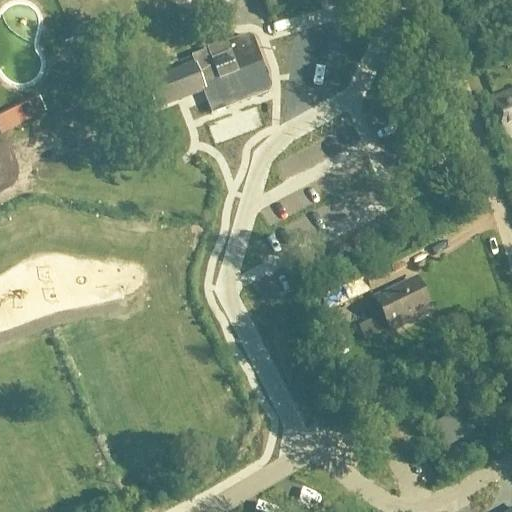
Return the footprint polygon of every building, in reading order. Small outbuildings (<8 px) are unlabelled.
[(206,106),(210,116),(223,111),(221,105),(264,88),(258,70),(260,70),(251,47),(147,88),(162,128),(191,116),(190,112),(206,106)] [(511,94),(492,102),(506,138),(511,135),(511,94)] [(378,113),(364,116),(373,156),(387,153),(378,113)] [(329,131),(336,145),(353,137),(346,123),(329,131)] [(23,153),(29,165),(64,150),(53,125),(21,139),(27,151),(23,153)] [(319,133),(306,135),(312,167),(325,164),(319,133)] [(164,175),(191,165),(187,153),(160,162),(164,175)] [(19,220),(41,210),(33,191),(23,195),(9,162),(0,165),(0,180),(11,207),(13,206),(19,220)] [(227,180),(238,212),(258,206),(247,173),(227,180)] [(321,183),(331,213),(345,209),(334,179),(321,183)] [(217,180),(202,185),(217,232),(231,228),(217,180)] [(113,224),(117,234),(153,223),(150,213),(113,224)] [(101,227),(88,232),(91,240),(77,245),(89,278),(116,268),(101,227)] [(237,253),(223,258),(239,302),(254,297),(237,253)] [(278,256),(258,263),(265,281),(285,273),(278,256)] [(13,311),(24,308),(11,262),(0,265),(13,311)] [(140,297),(151,293),(143,264),(119,271),(122,281),(134,278),(140,297)] [(356,329),(364,345),(427,314),(412,282),(374,300),(376,303),(364,308),(370,323),(356,329)] [(126,335),(138,332),(127,291),(116,294),(126,335)] [(156,345),(167,342),(160,310),(148,313),(156,345)] [(344,330),(329,337),(337,354),(352,347),(344,330)] [(50,386),(71,376),(56,342),(34,352),(50,386)] [(165,359),(169,390),(194,386),(190,356),(165,359)] [(131,377),(139,414),(162,408),(154,372),(131,377)] [(279,381),(260,391),(275,419),(294,409),(279,381)] [(75,445),(96,437),(82,401),(61,410),(75,445)] [(38,434),(43,448),(51,445),(38,409),(19,416),(27,438),(38,434)] [(213,448),(239,441),(234,426),(209,434),(213,448)] [(451,437),(456,449),(474,442),(470,430),(451,437)] [(352,481),(345,460),(332,464),(343,499),(353,496),(349,482),(352,481)] [(109,471),(96,474),(103,501),(115,498),(109,471)] [(207,495),(215,511),(224,511),(235,507),(237,511),(258,502),(245,476),(207,495)] [(52,482),(55,492),(45,494),(49,511),(75,511),(68,479),(52,482)]
